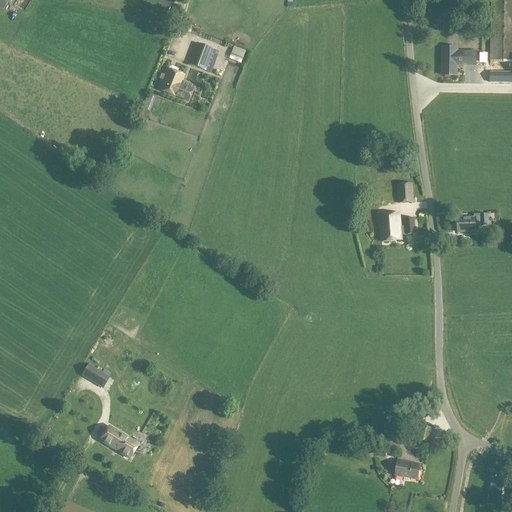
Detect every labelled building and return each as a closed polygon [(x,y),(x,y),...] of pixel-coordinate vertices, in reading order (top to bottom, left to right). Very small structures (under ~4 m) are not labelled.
[(10,0),(0,0),(0,9),(3,12),(10,0)] [(214,50),(196,43),(188,65),(205,72),(206,71),(211,73),(219,52),(214,50)] [(476,52),(457,52),(458,48),(443,47),(442,76),(457,77),(457,66),(476,66),(476,52)] [(184,76),(168,69),(159,90),(187,102),(192,90),(180,85),(184,76)] [(490,83),(511,83),(511,73),(490,73),(490,83)] [(147,122),(152,108),(142,105),(137,118),(147,122)] [(371,155),(370,166),(387,167),(387,164),(403,165),(403,157),(388,157),(388,156),(371,155)] [(399,204),(414,203),(413,184),(397,185),(399,204)] [(415,218),(404,219),(404,226),(401,227),(400,214),(379,216),(382,242),(402,240),(401,236),(416,235),(415,218)] [(488,215),(480,215),(480,219),(480,226),(480,227),(489,226),(488,215)] [(458,233),(476,232),(476,226),(480,226),(480,219),(458,219),(458,233)] [(109,377),(88,365),(81,376),(102,388),(109,377)] [(435,430),(421,426),(417,440),(431,444),(435,430)] [(138,445),(109,427),(100,441),(130,459),(138,445)] [(401,440),(384,438),(383,446),(400,448),(401,440)] [(364,458),(373,459),(375,448),(366,446),(364,458)] [(399,461),(396,477),(418,481),(421,466),(399,461)] [(492,477),(488,505),(500,506),(504,479),(496,478),(497,474),(492,473),(491,477),(492,477)]
